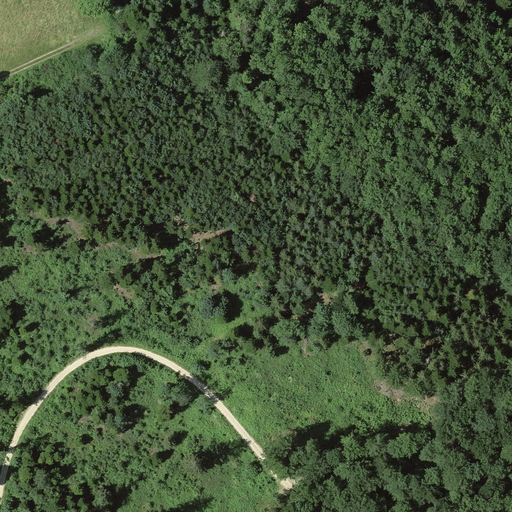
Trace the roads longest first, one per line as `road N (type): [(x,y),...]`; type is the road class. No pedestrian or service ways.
road 1 (track): [(324,511),(252,456),(204,385),(130,349),(83,354),(58,378),(0,476)]
road 2 (track): [(511,121),(455,100),(305,0)]
